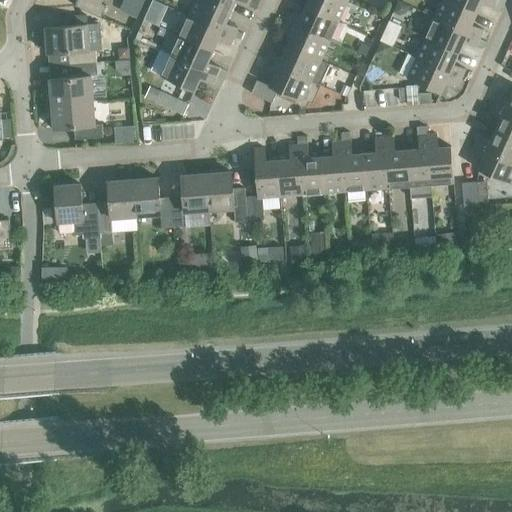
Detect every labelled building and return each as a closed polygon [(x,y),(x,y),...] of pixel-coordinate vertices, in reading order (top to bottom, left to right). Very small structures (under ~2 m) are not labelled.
[(100,0),(77,0),(75,6),(100,18),(106,6),(99,3),(100,0)] [(130,0),(125,13),(136,18),(143,0),(130,0)] [(205,0),(195,0),(188,16),(233,36),(237,28),(225,22),(230,11),(205,0)] [(205,0),(230,11),(235,0),(247,6),(249,0),(205,0)] [(307,0),(305,6),(338,21),(346,2),(342,0),(307,0)] [(442,0),(436,13),(434,18),(479,38),(483,29),(471,24),(476,13),(447,0),(442,0)] [(447,0),(476,13),(481,2),(493,8),(496,0),(447,0)] [(499,0),(496,0),(493,8),(500,11),(504,2),(499,0)] [(288,12),(284,21),(329,41),(338,21),(305,6),(300,17),(288,12)] [(188,16),(179,36),(212,51),(217,40),(229,45),(233,36),(188,16)] [(434,18),(425,37),(458,52),(463,41),(475,47),(479,38),(434,18)] [(270,51),(266,60),(311,80),(310,81),(320,85),(329,64),(320,59),(329,41),(284,21),(280,29),(292,35),(287,46),(282,57),(270,51)] [(68,51),(68,64),(96,62),(95,49),(88,49),(86,24),(46,27),(48,53),(68,51)] [(179,36),(170,55),(215,76),(219,67),(207,62),(212,51),(179,36)] [(425,37),(416,57),(461,77),(465,69),(453,63),(458,52),(425,37)] [(479,38),(475,47),(480,49),(484,48),(487,42),(479,38)] [(380,42),(375,52),(382,55),(389,53),(392,47),(380,42)] [(361,43),(357,53),(365,56),(369,47),(361,43)] [(128,48),(117,48),(118,59),(129,59),(128,48)] [(215,76),(170,55),(161,76),(194,91),(199,79),(211,85),(215,76)] [(258,56),(254,65),(262,69),(266,60),(258,56)] [(461,77),(416,57),(406,78),(439,93),(445,81),(457,86),(461,77)] [(310,81),(311,80),(266,60),(262,69),(274,74),(268,86),(256,81),(250,94),(269,103),(276,89),(301,101),(310,81)] [(50,78),(52,103),(92,100),(90,76),(97,75),(96,62),(68,64),(69,77),(50,78)] [(431,92),(419,93),(420,103),(431,102),(431,92)] [(497,94),(493,103),(511,112),(511,92),(509,100),(497,94)] [(92,100),(52,103),(54,128),(73,127),(75,139),(102,137),(101,124),(94,125),(92,100)] [(501,117),(496,128),(511,135),(511,112),(493,103),(489,112),(501,117)] [(11,119),(1,120),(2,137),(12,137),(11,119)] [(426,126),(417,127),(417,136),(427,135),(426,126)] [(479,134),(475,142),(511,159),(511,135),(496,128),(491,139),(479,134)] [(350,132),(340,133),(341,142),(350,141),(350,132)] [(436,134),(427,135),(431,184),(454,182),(451,146),(437,147),(436,134)] [(406,150),(409,186),(410,198),(432,196),(431,184),(427,135),(417,136),(418,149),(406,150)] [(307,136),(297,137),(298,145),(307,144),(307,136)] [(388,187),(409,186),(406,150),(394,151),(393,137),(384,138),(388,187)] [(366,189),(388,187),(384,138),(374,139),(375,152),(363,153),(366,189)] [(345,191),(366,189),(363,153),(351,154),(350,141),(341,142),(345,191)] [(323,192),(345,191),(341,142),(331,142),(332,156),(320,156),(323,192)] [(511,179),(511,159),(475,142),(471,151),(483,157),(477,169),(510,184),(511,179)] [(302,194),(323,192),(320,156),(308,157),(307,144),(298,145),(302,194)] [(280,196),(302,194),(298,145),(288,146),(289,159),(277,160),(280,196)] [(262,197),(280,196),(277,160),(265,161),(264,148),(253,148),(254,156),(257,195),(257,198),(262,197)] [(231,172),(206,174),(209,210),(233,208),(235,222),(247,221),(247,220),(245,196),(233,197),(231,172)] [(183,201),(171,202),(173,227),(185,226),(184,212),(209,210),(206,174),(181,176),(183,201)] [(158,178),(133,180),(135,216),(160,214),(161,228),(173,227),(171,202),(160,203),(158,178)] [(110,207),(98,208),(100,233),(112,232),(111,217),(135,216),(133,180),(108,182),(110,207)] [(462,183),(463,207),(480,205),(477,181),(462,183)] [(486,181),(477,181),(480,205),(488,205),(486,181)] [(100,233),(98,208),(82,209),(80,184),(55,186),(57,222),(73,220),(74,235),(83,234),(83,239),(100,238),(100,233)] [(257,195),(253,196),(255,220),(263,214),(263,209),(262,197),(257,198),(257,195)] [(253,196),(245,196),(247,220),(255,220),(253,196)] [(0,248),(11,247),(9,219),(0,220),(0,248)] [(392,232),(371,233),(372,251),(392,250),(392,232)] [(457,233),(436,234),(437,251),(458,249),(457,233)] [(403,249),(402,238),(392,239),(393,250),(403,249)] [(364,241),(350,241),(351,259),(365,259),(364,241)] [(324,245),(310,246),(311,261),(325,260),(324,245)] [(347,245),(334,245),(334,260),(347,260),(347,245)] [(267,247),(257,248),(258,263),(268,263),(267,247)] [(305,248),(291,248),(291,261),(306,260),(305,248)] [(256,250),(241,250),(241,264),(257,263),(256,250)] [(211,251),(189,253),(190,269),(212,267),(211,251)] [(52,267),(41,267),(41,281),(52,281),(52,267)]
